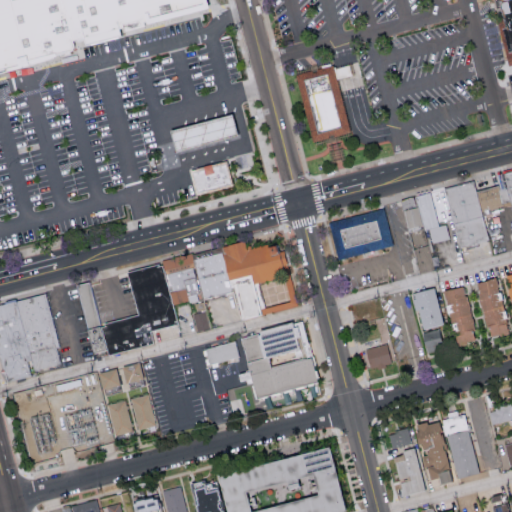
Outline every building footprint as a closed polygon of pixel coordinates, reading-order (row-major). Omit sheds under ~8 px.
[(77,39),(78,46),(75,52),(61,55),(62,59),(42,64),(39,59),(18,64),(4,68),(4,69),(4,74),(0,75),(0,0),(67,0),(69,7),(77,39)] [(226,0),(228,6),(229,7),(200,15),(181,19),(179,12),(164,15),(167,23),(139,30),(90,42),(86,36),(79,38),(77,39),(69,7),(67,0),(226,0)] [(511,0),(511,42),(503,8),(502,3),(501,0),(511,0)] [(313,141),(296,73),(335,64),(351,132),(313,141)] [(172,131),(178,154),(242,137),(236,114),(172,131)] [(193,172),(199,193),(234,184),(229,163),(215,167),(214,164),(204,167),(205,169),(193,172)] [(511,209),(510,203),(507,188),(506,186),(505,180),(503,172),(505,172),(511,170),(511,209)] [(466,247),(459,249),(459,247),(445,189),(454,186),(475,181),(476,186),(478,193),(483,214),(490,241),(466,247)] [(500,186),(500,189),(505,188),(507,188),(510,203),(505,204),(506,209),(505,209),(483,214),(478,193),(499,186),(500,185),(500,186)] [(432,192),(442,226),(444,226),(449,225),(451,239),(445,240),(433,242),(430,231),(426,231),(416,196),(432,192)] [(430,249),(414,251),(413,248),(400,201),(416,196),(426,231),(430,248),(430,249)] [(384,248),(338,260),(335,249),(328,223),(384,208),(385,208),(394,246),(384,248)] [(237,291),(208,299),(202,275),(198,259),(202,258),(228,251),(237,291)] [(142,349),(114,356),(107,323),(142,315),(142,313),(141,311),(131,271),(142,269),(167,263),(180,311),(183,323),(156,330),(158,345),(142,349)] [(202,296),(180,302),(171,272),(194,265),(198,269),(202,287),(204,296),(202,296)] [(511,310),(511,271),(502,274),(511,310)] [(474,282),(488,337),(508,332),(494,277),(474,282)] [(112,352),(97,354),(88,312),(81,284),(96,281),(103,312),(112,352)] [(236,288),(240,316),(256,314),(253,286),(236,288)] [(420,329),(441,323),(433,286),(411,292),(420,329)] [(442,290),(448,322),(455,321),(457,333),(453,333),(455,345),(473,341),(471,327),(463,286),(442,290)] [(21,380),(8,384),(5,374),(0,352),(0,304),(21,299),(51,292),(55,312),(63,349),(62,350),(66,365),(33,373),(34,377),(21,380)] [(192,312),(195,331),(209,328),(206,310),(192,312)] [(253,396),(314,382),(309,357),(267,366),(265,356),(299,348),(294,322),(239,335),(253,396)] [(425,353),(441,349),(436,329),(420,332),(425,353)] [(204,347),(208,363),(238,356),(234,340),(204,347)] [(391,363),(387,343),(365,348),(369,368),(391,363)] [(143,381),(138,361),(120,365),(124,385),(143,381)] [(101,390),(119,383),(113,367),(96,373),(101,390)] [(154,426),(150,394),(131,397),(136,428),(154,426)] [(107,404),(115,435),(133,430),(124,399),(107,404)] [(511,402),(488,406),(490,422),(511,419),(511,402)] [(454,477),(477,472),(464,413),(441,418),(454,477)] [(450,480),(437,420),(414,425),(428,486),(450,480)] [(392,447),(411,442),(408,427),(388,432),(392,447)] [(340,511),(327,447),(214,472),(223,511),(340,511)] [(400,495),(423,489),(413,447),(403,449),(404,453),(392,456),(398,480),(396,480),(400,495)] [(191,482),(195,511),(219,511),(214,479),(191,482)] [(166,511),(185,511),(181,486),(163,489),(166,511)] [(155,511),(153,497),(130,500),(131,511),(155,511)] [(75,511),(74,506),(83,504),(101,499),(103,511),(75,511)] [(107,511),(121,511),(120,502),(106,505),(107,511)] [(505,511),(502,502),(489,507),(490,511),(505,511)]
